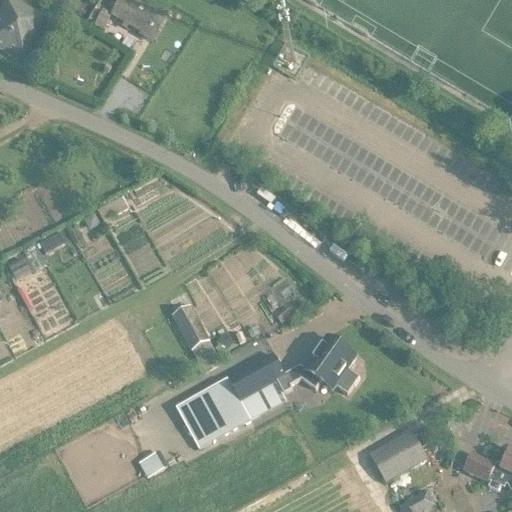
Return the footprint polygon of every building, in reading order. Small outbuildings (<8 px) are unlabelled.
[(0,52),(24,64),(45,20),(3,0),(2,0),(0,5),(0,52)] [(142,37),(146,39),(150,38),(154,40),(167,18),(136,0),(119,0),(111,15),(141,33),(142,37)] [(93,25),(102,30),(110,16),(101,11),(93,25)] [(116,216),(128,209),(121,198),(97,211),(103,222),(116,216)] [(92,228),(97,225),(93,217),(85,221),(87,227),(92,228)] [(27,255),(31,261),(38,258),(35,251),(27,255)] [(27,256),(10,264),(18,283),(35,275),(27,256)] [(172,316),(191,351),(212,340),(192,305),(172,316)] [(340,387),(343,383),(346,378),(345,373),(339,368),(350,353),(320,333),(299,364),(328,384),(334,388),(340,387)] [(250,421),(247,415),(292,389),(290,386),(284,376),(272,355),(227,380),(176,409),(188,431),(198,449),(223,436),(250,421)] [(410,432),(369,456),(385,484),(427,461),(410,432)] [(488,481),(491,482),(488,488),(497,492),(500,487),(504,489),(506,484),(508,485),(510,489),(511,490),(511,451),(510,450),(500,470),(495,467),(495,466),(471,455),(463,471),(487,483),(488,481)] [(148,477),(165,468),(157,453),(141,461),(148,477)] [(400,504),(403,511),(439,511),(429,490),(400,504)]
